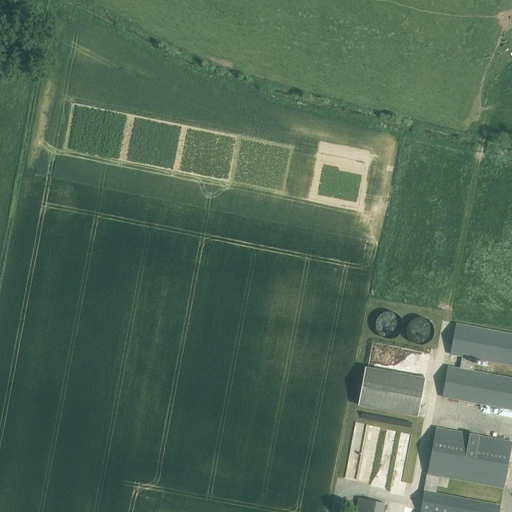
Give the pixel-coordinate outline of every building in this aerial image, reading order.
[(402,330),(403,325),(402,320),(400,316),(396,313),(392,311),(387,311),(382,313),(378,316),(376,320),(375,325),(376,330),(378,334),(382,337),(387,339),(392,339),(396,337),(400,334),(402,330)] [(433,336),(434,331),(433,326),(431,322),(427,319),(423,317),(418,317),(413,319),(409,322),(407,326),(406,331),(407,336),(409,340),(413,343),(418,345),(423,345),(427,343),(431,340),(433,336)] [(449,366),(443,397),(511,409),(511,378),(474,371),(476,359),(511,365),(511,334),(457,324),(451,354),(462,356),(460,368),(449,366)] [(366,367),(359,405),(418,417),(425,378),(366,367)] [(490,418),(502,421),(503,416),(491,413),(490,418)] [(503,488),(511,441),(436,427),(426,491),(421,511),(500,511),(502,505),(436,493),(439,476),(503,488)] [(383,511),(385,502),(359,497),(356,511),(383,511)]
